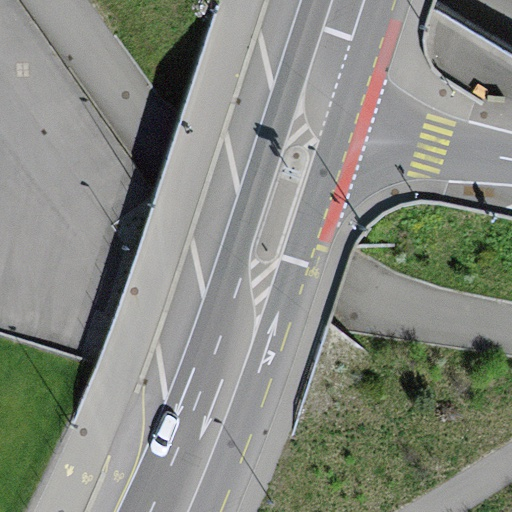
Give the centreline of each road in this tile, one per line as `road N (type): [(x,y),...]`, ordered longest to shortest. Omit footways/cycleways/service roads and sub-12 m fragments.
road 1 (secondary): [(315,108),(248,331),(182,511)]
road 2 (motorway): [(315,108),(511,160)]
